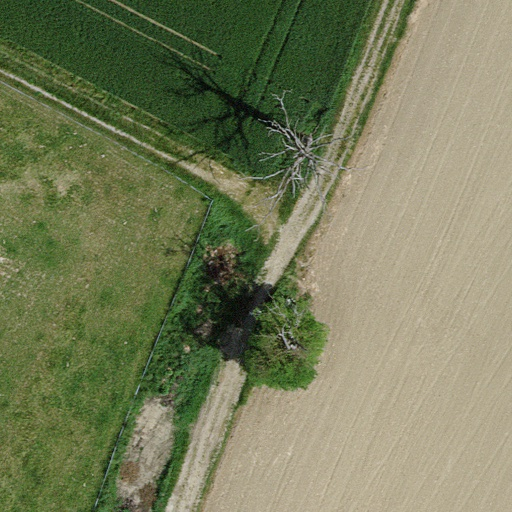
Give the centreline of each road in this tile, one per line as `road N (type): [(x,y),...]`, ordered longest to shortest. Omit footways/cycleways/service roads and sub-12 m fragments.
road 1 (track): [(181,511),(238,359),(398,0)]
road 2 (track): [(0,63),(302,222)]
